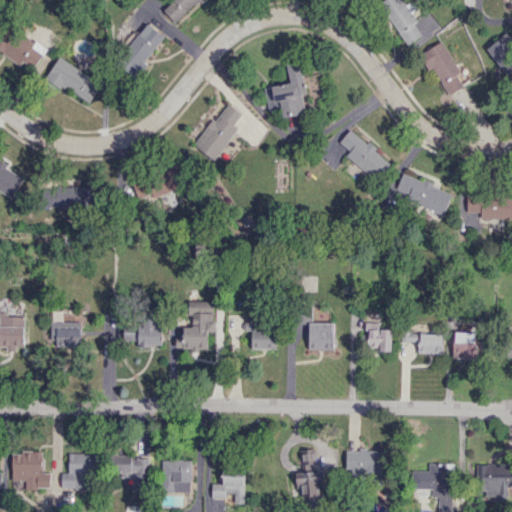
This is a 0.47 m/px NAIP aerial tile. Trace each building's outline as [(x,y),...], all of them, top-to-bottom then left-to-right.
[(172,0),(163,12),(178,24),(197,0),(200,0),(202,1),(203,0),(172,0)] [(405,45),(421,35),(414,24),(416,22),(402,0),(381,0),(379,2),(405,45)] [(165,39),(148,23),(125,49),(130,54),(124,61),(136,72),(165,39)] [(486,47),(508,80),(511,77),(511,60),(509,57),(511,55),(511,39),(508,33),(486,47)] [(10,58),(33,70),(45,47),(22,35),(10,58)] [(460,72),(441,41),(419,55),(428,71),(432,68),(447,94),(462,85),(456,75),(460,72)] [(100,84),(58,57),(45,77),(88,104),(100,84)] [(264,87),(267,103),(279,101),(282,117),(306,113),(302,93),(306,93),(300,61),(286,64),(289,83),(264,87)] [(213,160),(237,129),(233,125),(241,114),(226,102),(194,145),(213,160)] [(339,142),(349,151),(344,157),(374,182),(390,163),(350,129),(339,142)] [(0,191),(12,198),(24,177),(0,163),(0,191)] [(157,164),(158,191),(182,191),(182,163),(157,164)] [(452,192),(402,173),(393,195),(443,214),(452,192)] [(41,206),(93,208),(94,187),(42,185),(41,206)] [(466,212),(479,212),(479,218),(511,218),(511,194),(466,193),(466,212)] [(207,348),(207,330),(213,331),(214,302),(190,301),(189,328),(175,327),(175,348),(207,348)] [(24,315),(0,314),(0,345),(23,346),(24,315)] [(160,324),(154,325),(154,317),(137,317),(137,346),(161,346),(160,324)] [(53,322),(53,346),(81,346),(81,321),(53,322)] [(333,350),(333,323),(308,322),(308,349),(333,350)] [(391,329),(378,329),(378,322),(363,322),(363,350),(390,351),(391,329)] [(275,348),(274,323),(244,323),(244,331),(251,330),(251,349),(275,348)] [(441,353),(442,333),(400,332),(400,341),(418,342),(417,352),(441,353)] [(452,358),(476,359),(476,333),(453,332),(452,358)] [(302,465),(316,463),(314,448),(300,450),(302,465)] [(50,473),(42,473),(43,451),(20,450),(20,454),(12,454),(11,479),(25,479),(25,488),(50,488),(50,473)] [(346,450),(346,468),(366,468),(366,477),(385,477),(385,450),(346,450)] [(68,473),(61,472),(61,489),(88,489),(88,478),(96,478),(97,453),(68,453),(68,473)] [(161,492),(190,492),(190,460),(161,460),(161,492)] [(450,511),(451,463),(428,463),(428,471),(413,470),(413,488),(431,489),(431,497),(438,497),(437,511),(450,511)] [(511,489),(511,464),(477,465),(478,496),(508,495),(507,490),(511,489)] [(296,472),(297,503),(323,502),(322,471),(296,472)] [(244,476),(221,476),(221,483),(211,483),(211,498),(225,498),(225,492),(234,492),(233,503),(243,503),(244,476)]
